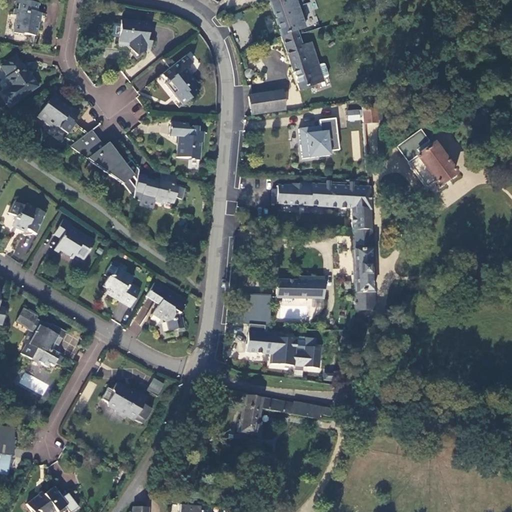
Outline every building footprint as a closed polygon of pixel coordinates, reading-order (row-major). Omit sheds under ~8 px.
[(34,3),(13,0),(12,0),(11,12),(14,13),(11,33),(31,37),(35,13),(32,12),(34,3)] [(280,0),(269,4),(280,37),(297,30),(298,32),(303,30),(299,16),(296,6),(297,6),(294,0),(280,0)] [(147,33),(148,23),(120,21),(118,43),(128,44),(128,47),(137,56),(145,48),(146,43),(151,44),(151,34),(147,33)] [(297,30),(280,37),(299,90),(323,82),(322,78),(327,77),(328,75),(324,65),(322,64),(318,65),(310,43),(300,46),(297,36),(299,35),(298,32),(297,30)] [(185,56),(163,73),(168,81),(165,83),(179,101),(180,99),(184,103),(199,92),(195,86),(197,84),(186,68),(191,64),(185,56)] [(27,73),(26,74),(25,75),(20,69),(22,68),(14,57),(0,66),(0,67),(6,77),(4,78),(10,86),(3,91),(2,96),(7,102),(12,103),(36,87),(27,73)] [(248,95),(250,115),(285,109),(282,90),(248,95)] [(71,122),(67,116),(63,116),(61,113),(63,111),(60,107),(52,97),(30,112),(40,126),(48,129),(55,137),(64,131),(62,128),(71,122)] [(65,103),(60,107),(63,111),(68,108),(65,103)] [(363,123),(377,122),(375,103),(362,104),(363,123)] [(360,109),(346,110),(347,120),(360,120),(360,109)] [(320,125),(299,128),(303,158),(330,155),(330,150),(339,149),(336,117),(320,119),(320,125)] [(360,120),(347,122),(348,131),(361,129),(360,120)] [(191,129),(182,128),(170,127),(169,140),(179,141),(179,143),(177,143),(176,157),(188,158),(189,160),(199,160),(201,144),(202,144),(202,133),(198,132),(198,127),(191,127),(191,129)] [(103,145),(92,131),(78,140),(93,158),(89,161),(122,185),(128,181),(126,178),(129,173),(137,182),(137,177),(139,171),(138,169),(132,161),(125,164),(110,145),(105,148),(103,145)] [(352,160),(361,160),(359,131),(351,131),(352,160)] [(429,147),(419,132),(397,147),(406,160),(406,159),(408,163),(407,164),(425,188),(433,183),(436,186),(454,174),(432,145),(429,147)] [(78,140),(70,147),(89,161),(93,158),(78,140)] [(170,175),(161,173),(160,180),(169,182),(170,175)] [(173,187),(176,177),(170,175),(169,182),(160,180),(159,183),(153,181),(146,179),(143,192),(143,195),(153,198),(153,201),(164,204),(164,202),(171,204),(173,198),(180,200),(180,199),(182,191),(183,190),(173,187)] [(137,182),(135,190),(143,192),(146,179),(137,177),(137,182)] [(351,231),(371,231),(369,187),(313,184),(313,181),(301,180),(301,186),(276,186),(276,189),(275,202),(275,203),(351,208),(351,231)] [(122,185),(134,199),(135,190),(128,181),(122,185)] [(36,233),(45,212),(29,205),(25,204),(15,200),(9,213),(16,216),(15,218),(16,219),(14,225),(26,231),(27,229),(36,233)] [(63,219),(56,231),(63,236),(61,239),(54,251),(58,253),(60,250),(71,256),(70,258),(72,259),(75,255),(83,260),(94,242),(69,226),(71,223),(63,219)] [(63,236),(56,231),(54,235),(61,239),(63,236)] [(352,250),(372,248),(371,231),(351,231),(352,250)] [(353,294),(374,294),(372,248),(352,250),(353,294)] [(102,285),(107,289),(109,290),(108,293),(130,307),(140,290),(130,284),(133,278),(125,272),(127,267),(116,261),(112,261),(104,275),(108,277),(102,285)] [(275,298),(323,298),(324,281),(324,278),(299,277),(298,281),(275,281),(275,298)] [(187,302),(155,282),(145,297),(159,305),(153,315),(161,320),(162,318),(167,321),(169,331),(185,328),(183,318),(180,318),(179,315),(187,302)] [(267,323),(269,323),(271,295),(247,293),(245,323),(249,324),(247,352),(269,354),(268,368),(294,370),(294,376),(303,376),(303,371),(320,373),(322,345),(315,345),(316,337),(266,333),(267,323)] [(354,299),(353,310),(373,310),(374,294),(353,294),(354,299)] [(58,345),(65,333),(50,325),(49,326),(43,323),(43,324),(38,321),(39,318),(24,310),(17,323),(29,329),(28,331),(34,334),(33,336),(32,336),(27,344),(26,344),(25,346),(20,355),(28,360),(32,359),(47,368),(49,364),(53,366),(54,363),(59,355),(50,350),(53,343),(58,345)] [(27,344),(32,336),(27,333),(21,344),(25,346),(26,344),(27,344)] [(58,366),(63,357),(59,355),(54,363),(58,366)] [(24,374),(20,383),(26,385),(30,376),(24,374)] [(147,389),(158,395),(164,384),(153,377),(147,389)] [(90,396),(95,384),(89,381),(84,394),(90,396)] [(111,390),(107,388),(101,399),(107,403),(108,406),(115,410),(116,414),(125,419),(126,416),(133,421),(134,420),(143,425),(151,409),(145,406),(144,407),(142,406),(146,398),(137,392),(135,396),(129,392),(129,390),(116,382),(111,390)] [(327,416),(329,410),(292,403),(291,404),(243,395),(239,420),(237,420),(236,431),(249,434),(249,435),(255,436),(258,423),(255,422),(258,408),(317,419),(318,414),(327,416)] [(0,474),(9,475),(15,425),(0,422),(0,474)] [(41,494),(26,506),(31,511),(34,511),(35,511),(39,511),(57,511),(64,506),(69,511),(72,511),(79,507),(68,493),(62,498),(53,487),(44,495),(41,494)]
